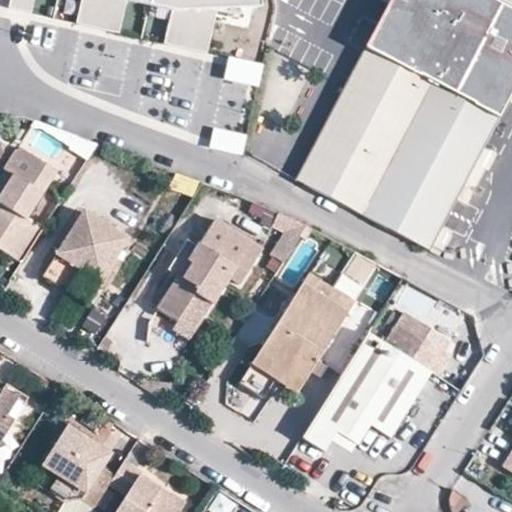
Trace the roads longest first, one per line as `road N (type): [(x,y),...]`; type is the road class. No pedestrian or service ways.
road 1 (residential): [(297,511),(0,320)]
road 2 (residential): [(511,353),(415,511)]
